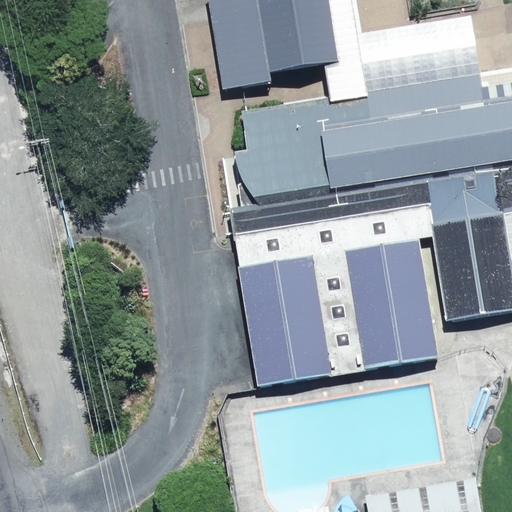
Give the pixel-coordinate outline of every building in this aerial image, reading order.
[(183,0),(201,88),(341,61),(325,0),(183,0)] [(511,71),(297,114),(314,199),(511,160),(511,71)] [(209,106),(210,193),(296,192),(295,105),(209,106)] [(395,220),(197,251),(218,380),(416,349),(395,220)] [(456,511),(453,474),(342,485),(344,511),(456,511)]
